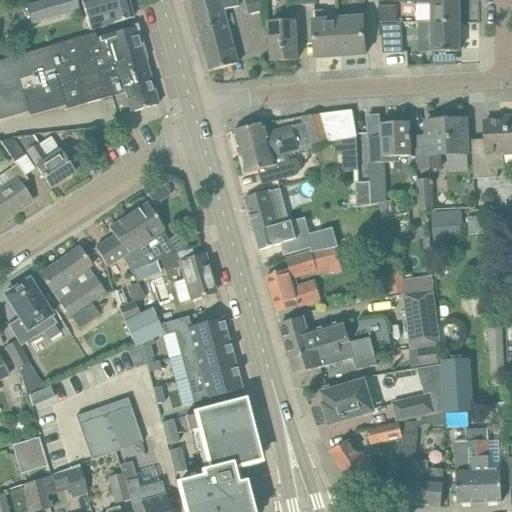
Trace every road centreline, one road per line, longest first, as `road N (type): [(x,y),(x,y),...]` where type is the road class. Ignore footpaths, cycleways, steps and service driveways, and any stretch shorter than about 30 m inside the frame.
road 1 (residential): [(193,112),(253,95),(505,79)]
road 2 (tertiary): [(281,419),(201,135)]
road 3 (residential): [(201,135),(177,141),(0,252)]
